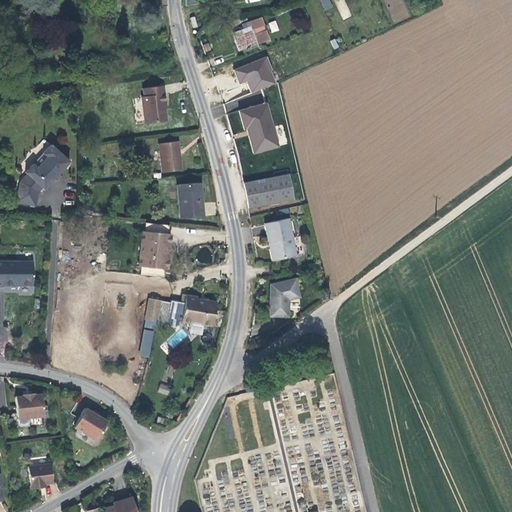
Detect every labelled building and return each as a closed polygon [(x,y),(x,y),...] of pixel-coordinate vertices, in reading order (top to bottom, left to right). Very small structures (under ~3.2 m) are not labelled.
[(329,0),(320,0),(325,11),(333,7),(329,0)] [(341,20),(350,17),(344,0),(336,0),(341,20)] [(254,34),(252,30),(258,28),(264,26),(261,17),(242,24),(244,29),(233,33),(240,50),(269,40),(266,30),(260,32),(254,34)] [(271,32),(279,30),(276,20),(268,22),(271,32)] [(266,56),(234,69),(239,83),(246,80),(251,93),(275,83),(270,71),(271,70),(266,56)] [(163,86),(143,89),(144,97),(142,97),(145,123),(166,121),(164,103),(166,102),(163,86)] [(266,103),(239,110),(244,129),(246,128),(247,131),(248,131),(249,135),(248,135),(253,153),(277,146),(266,103)] [(177,141),(158,143),(162,172),(181,169),(177,141)] [(44,189),(69,161),(51,145),(43,153),(47,156),(36,167),(33,164),(26,172),(27,174),(20,181),(15,202),(35,206),(39,191),(42,188),(44,189)] [(47,156),(43,153),(33,164),(36,167),(47,156)] [(293,199),(288,174),(243,183),(248,208),(293,199)] [(179,219),(203,216),(200,182),(176,184),(179,219)] [(264,223),(268,243),(271,242),(274,260),(296,256),(288,218),(264,223)] [(165,268),(167,269),(171,234),(168,233),(169,225),(145,223),(144,231),(142,231),(139,266),(141,266),(165,268)] [(32,261),(0,261),(0,285),(32,285),(32,261)] [(165,268),(141,266),(140,275),(164,277),(165,268)] [(295,278),(270,284),(269,299),(271,300),(271,304),(269,304),(269,316),(288,317),(288,299),(299,297),(295,278)] [(171,300),(170,302),(160,301),(156,321),(156,323),(174,328),(180,325),(181,323),(192,325),(192,322),(212,326),(212,325),(222,327),(226,311),(216,310),(216,311),(214,310),(215,302),(196,298),(196,296),(185,295),(184,303),(171,300)] [(145,319),(156,321),(160,301),(148,299),(145,319)] [(139,356),(149,357),(154,331),(143,329),(139,356)] [(159,384),(158,393),(169,394),(170,385),(159,384)] [(43,416),(41,401),(40,393),(33,394),(33,393),(14,396),(17,419),(43,416)] [(96,440),(107,421),(84,408),(73,427),(96,440)] [(27,466),(30,488),(39,487),(39,484),(44,483),(51,482),(49,463),(27,466)] [(104,511),(135,511),(130,497),(113,502),(114,505),(104,508),(104,511)]
